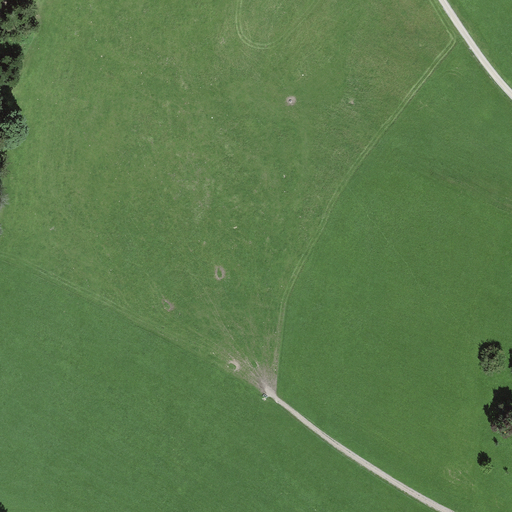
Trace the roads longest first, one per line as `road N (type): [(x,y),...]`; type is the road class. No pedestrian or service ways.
road 1 (track): [(265,389),(362,463),(445,511)]
road 2 (track): [(511,100),(442,0)]
